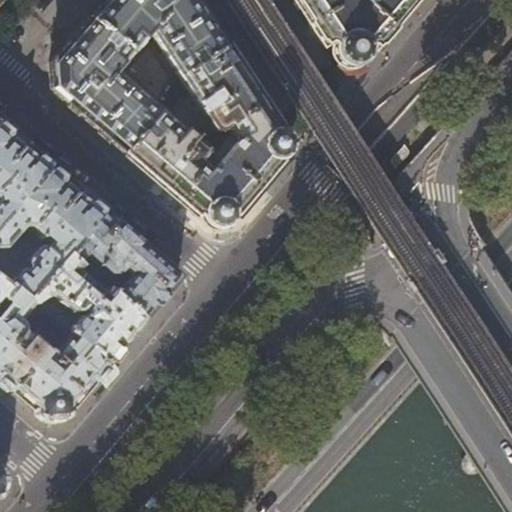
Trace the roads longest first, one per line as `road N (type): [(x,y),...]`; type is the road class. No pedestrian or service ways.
road 1 (primary): [(251,511),(511,229)]
road 2 (primary): [(471,0),(228,285)]
road 3 (secondary): [(150,511),(323,306),(372,280)]
road 4 (residential): [(0,84),(228,285)]
road 5 (primary): [(228,285),(62,479)]
road 6 (secondary): [(372,280),(398,303),(511,479)]
road 7 (secondary): [(438,231),(444,172),(511,88)]
road 8 (secondary): [(511,345),(438,231)]
